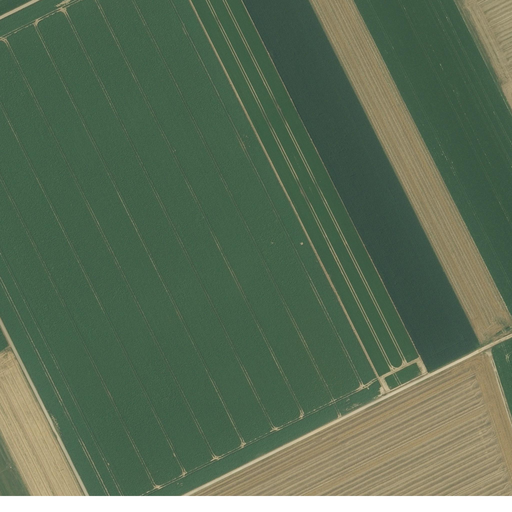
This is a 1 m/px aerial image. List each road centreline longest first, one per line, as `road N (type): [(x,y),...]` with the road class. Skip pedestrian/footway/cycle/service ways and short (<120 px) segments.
road 1 (track): [(160,511),(511,340)]
road 2 (track): [(0,317),(97,511)]
road 3 (track): [(457,0),(511,108)]
